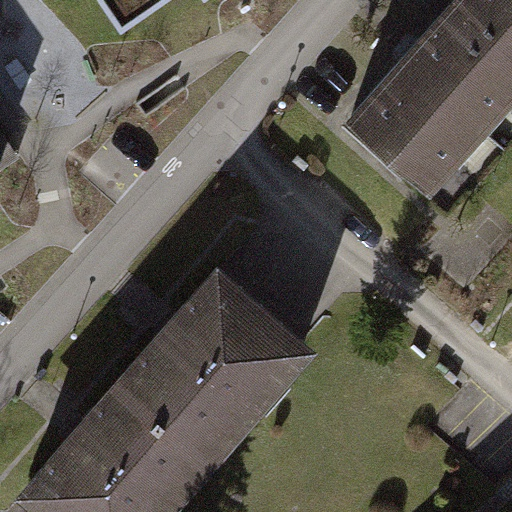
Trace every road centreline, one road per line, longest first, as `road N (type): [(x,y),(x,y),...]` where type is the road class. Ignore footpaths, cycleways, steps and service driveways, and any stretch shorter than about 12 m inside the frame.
road 1 (residential): [(231,143),(511,379)]
road 2 (residential): [(0,405),(231,143)]
road 3 (residential): [(231,143),(366,0)]
